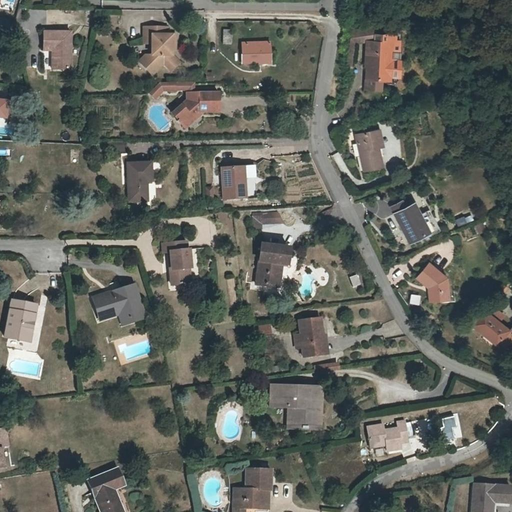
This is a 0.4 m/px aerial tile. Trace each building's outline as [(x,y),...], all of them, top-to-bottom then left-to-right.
[(374,42),(373,36),(371,27),(347,29),(351,42),(352,46),(356,45),(368,42),(374,42)] [(155,45),(155,56),(155,58),(147,67),(155,75),(167,65),(171,68),(179,60),(175,56),(174,45),(178,45),(178,36),(171,36),(171,30),(147,29),(147,44),(155,45)] [(47,31),(47,49),(55,49),(55,70),(73,70),(74,31),(47,31)] [(231,32),(222,32),(222,45),(231,45),(231,32)] [(394,34),(373,36),(374,42),(393,44),(394,34)] [(267,53),(270,53),(270,42),(241,43),(242,64),(262,63),(261,53),(267,53)] [(393,44),(374,42),(368,42),(365,69),(370,70),(370,81),(379,81),(387,82),(388,63),(392,64),(393,45),(393,44)] [(397,45),(393,45),(392,64),(388,63),(387,82),(388,84),(392,84),(397,77),(398,64),(396,64),(397,45)] [(143,62),(147,67),(155,58),(155,56),(149,55),(143,62)] [(182,63),(179,60),(171,68),(174,71),(182,63)] [(165,90),(165,81),(160,81),(154,90),(160,96),(165,90)] [(175,81),(165,81),(165,90),(176,90),(175,82),(175,81)] [(194,81),(175,82),(176,90),(187,90),(187,91),(194,91),(194,81)] [(379,81),(370,81),(368,81),(367,91),(378,91),(379,81)] [(187,91),(187,101),(173,113),(183,123),(198,110),(219,109),(218,90),(194,91),(187,91)] [(356,107),(351,120),(357,119),(363,106),(356,107)] [(378,129),(372,130),(376,146),(380,146),(382,145),(378,129)] [(376,146),(372,130),(354,134),(362,170),(383,165),(380,146),(376,146)] [(106,154),(128,153),(127,139),(105,140),(106,154)] [(222,153),(222,158),(225,158),(227,196),(258,195),(257,157),(246,157),(246,152),(222,153)] [(153,182),(152,164),(130,164),(131,201),(149,201),(149,182),(153,182)] [(393,205),(397,212),(408,206),(404,199),(393,205)] [(428,232),(413,203),(408,206),(397,212),(395,212),(410,242),(428,232)] [(278,208),(261,210),(262,221),(285,219),(278,208)] [(262,221),(261,210),(253,211),(254,226),(263,225),(262,221)] [(451,235),(454,242),(461,239),(458,232),(451,235)] [(293,245),(266,241),(259,283),(281,285),(285,261),(291,261),(293,245)] [(187,268),(193,268),(192,250),(188,250),(188,242),(165,244),(165,252),(176,251),(177,268),(173,268),(173,283),(188,282),(187,268)] [(438,290),(446,288),(442,276),(427,259),(413,271),(424,283),(429,300),(441,297),(438,290)] [(349,277),(353,288),(362,285),(358,274),(349,277)] [(97,322),(116,316),(121,314),(125,326),(141,321),(132,288),(90,300),(97,322)] [(448,295),(446,288),(438,290),(441,297),(448,295)] [(420,303),(420,293),(410,293),(410,303),(420,303)] [(42,307),(21,303),(14,341),(34,344),(42,307)] [(496,304),(490,311),(502,321),(508,313),(496,304)] [(488,332),(501,342),(501,341),(508,347),(511,341),(511,328),(502,321),(490,311),(487,309),(474,325),(486,334),(488,332)] [(120,328),(125,326),(121,314),(116,316),(120,328)] [(300,319),(302,335),(303,344),(305,355),(326,352),(322,316),(300,319)] [(254,324),(255,335),(271,334),(271,323),(254,324)] [(488,332),(486,334),(499,344),(501,342),(488,332)] [(322,364),(323,372),(340,369),(338,361),(322,364)] [(271,405),(295,406),(294,424),(315,426),(316,387),(272,386),(271,405)] [(367,427),(370,446),(386,445),(386,450),(404,448),(403,441),(413,440),(410,421),(399,422),(400,426),(383,428),(383,425),(367,427)] [(91,474),(98,492),(94,494),(101,511),(122,511),(124,511),(113,486),(125,481),(119,466),(108,471),(107,469),(91,474)] [(245,487),(239,487),(239,498),(242,498),(242,504),(253,504),(263,504),(263,481),(269,482),(269,467),(244,467),(245,487)] [(269,486),(269,482),(263,481),(263,504),(253,504),(254,509),(266,509),(266,486),(269,486)] [(507,485),(473,484),(471,511),(489,511),(491,500),(506,501),(507,485)] [(239,498),(239,487),(231,487),(231,511),(241,511),(242,504),(242,498),(239,498)]
